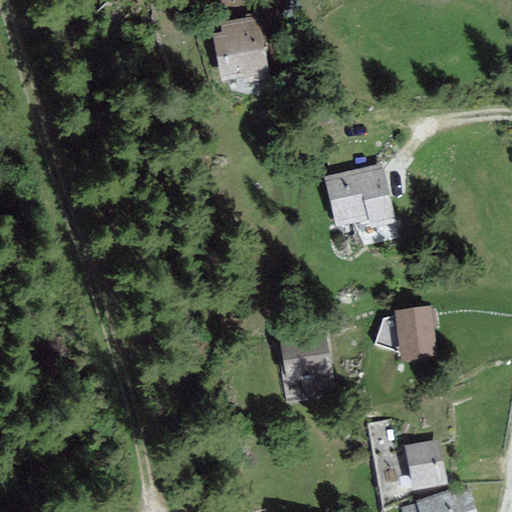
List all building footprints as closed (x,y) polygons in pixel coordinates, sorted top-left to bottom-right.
[(267,22),(219,28),(227,86),(275,79),(267,22)] [(390,168),(329,182),(340,233),(363,228),(366,242),(404,234),(390,168)] [(439,312),(402,316),(407,367),(445,362),(439,312)] [(329,338),(282,345),(291,404),(338,397),(329,338)] [(446,443),(413,450),(423,495),(456,488),(446,443)] [(477,511),(470,490),(409,510),(409,511),(477,511)]
